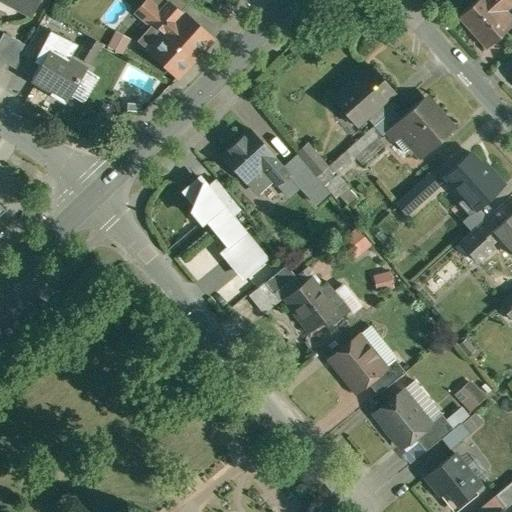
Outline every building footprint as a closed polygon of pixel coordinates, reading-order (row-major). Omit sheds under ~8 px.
[(3,0),(30,14),(37,0),(3,0)] [(163,10),(151,0),(146,0),(136,12),(149,24),(152,22),(163,10)] [(511,0),(477,0),(460,16),(487,47),(511,25),(501,14),(511,3),(511,0)] [(182,13),(170,2),(163,10),(152,22),(164,33),(182,13)] [(164,33),(148,50),(178,77),(213,39),(183,12),(182,13),(164,33)] [(27,45),(3,32),(0,37),(0,60),(15,68),(27,45)] [(116,40),(108,35),(103,44),(112,49),(116,40)] [(102,43),(90,37),(77,58),(90,65),(102,43)] [(84,69),(51,49),(32,79),(51,90),(55,84),(70,93),(84,69)] [(370,66),(332,100),(346,115),(354,108),(364,119),(366,117),(388,97),(394,92),(370,66)] [(388,97),(366,117),(374,127),(374,126),(392,110),(397,106),(388,97)] [(401,119),(386,133),(395,142),(406,132),(426,154),(454,128),(438,110),(436,111),(424,98),(401,119)] [(392,110),(374,126),(383,136),(386,133),(401,119),(392,110)] [(275,155),(251,128),(221,155),(245,182),(248,179),(260,192),(272,181),(277,186),(278,184),(279,184),(290,174),(291,173),(290,173),(284,166),(274,155),(275,155)] [(307,164),(298,153),(284,166),(290,173),(291,173),(290,174),(297,182),(312,170),(307,164)] [(488,173),(471,153),(446,176),(476,210),(485,202),(505,185),(491,170),(488,173)] [(328,168),(317,154),(307,164),(312,170),(318,177),(328,168)] [(318,177),(312,170),(297,182),(316,203),(330,191),(318,177)] [(338,174),(326,184),(337,198),(349,188),(338,174)] [(430,175),(397,204),(407,214),(439,185),(430,175)] [(208,187),(200,177),(185,189),(195,201),(192,208),(203,221),(208,217),(230,244),(245,232),(231,215),(208,187)] [(240,208),(217,180),(208,187),(231,215),(240,208)] [(485,202),(476,210),(463,222),(471,232),(494,212),(485,202)] [(511,215),(499,226),(511,239),(507,242),(511,247),(511,215)] [(186,271),(201,260),(194,251),(205,244),(193,228),(168,246),(186,271)] [(486,239),(477,229),(462,243),(478,262),(493,248),(492,246),(486,239)] [(502,237),(496,230),(486,239),(492,246),(502,237)] [(352,231),(342,240),(356,255),(366,245),(352,231)] [(267,258),(245,232),(230,244),(232,247),(225,253),(245,276),(267,258)] [(454,256),(417,286),(426,297),(463,267),(454,256)] [(287,265),(265,282),(274,294),(296,276),(287,265)] [(329,280),(319,288),(311,278),(288,297),(300,312),(297,314),(311,331),(334,311),(340,318),(352,308),(329,280)] [(511,295),(500,306),(511,319),(511,295)] [(385,367),(359,335),(331,358),(357,391),(368,382),(386,368),(385,367)] [(396,359),(385,367),(386,368),(368,382),(378,395),(406,372),(396,359)] [(463,411),(481,401),(469,380),(451,390),(463,411)] [(403,390),(375,413),(386,427),(386,429),(390,434),(392,435),(402,447),(415,437),(431,424),(430,423),(403,390)] [(442,413),(430,423),(431,424),(415,437),(426,451),(441,439),(454,428),(442,413)] [(454,428),(441,439),(450,449),(469,434),(460,424),(454,428)] [(454,453),(426,477),(442,495),(447,491),(458,504),(481,485),(454,453)] [(511,481),(495,495),(506,508),(511,503),(511,481)]
